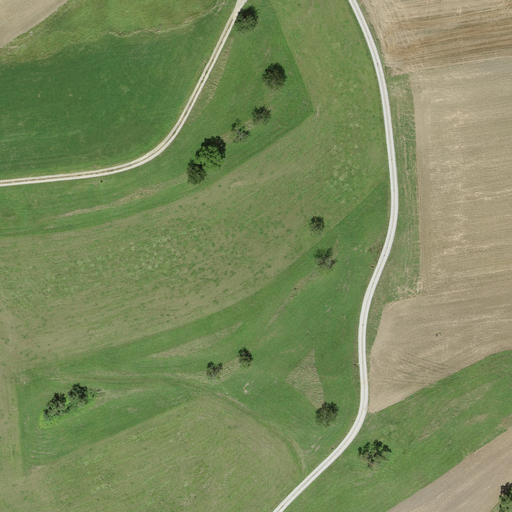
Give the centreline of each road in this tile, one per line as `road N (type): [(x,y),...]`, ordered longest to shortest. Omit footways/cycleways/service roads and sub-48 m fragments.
road 1 (track): [(349,0),(382,97),(392,219),(359,337),(358,416),(334,455),(277,511)]
road 2 (track): [(238,0),(171,137),(156,151),(112,170),(0,182)]
road 3 (track): [(45,375),(195,390),(285,435),(316,473)]
